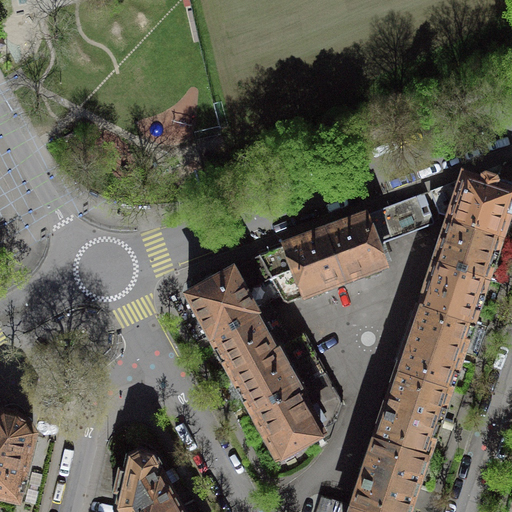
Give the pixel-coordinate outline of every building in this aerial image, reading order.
[(451,217),(450,219),(500,236),(507,214),(511,198),(511,189),(507,184),(497,180),(498,177),(483,173),(480,181),(468,177),(430,191),(439,214),(441,214),(451,217)] [(428,205),(423,194),(394,205),(349,222),(326,230),(344,280),(383,265),(376,246),(433,224),(435,221),(428,205)] [(500,236),(450,219),(440,249),(440,248),(435,262),(436,262),(485,279),(493,257),(500,236)] [(297,241),(259,255),(281,296),(285,302),(286,302),(344,280),(326,230),(297,241)] [(188,293),(211,335),(269,302),(281,296),(259,255),(219,277),(217,274),(212,273),(205,277),(205,278),(190,286),(189,289),(188,293)] [(421,305),(471,321),(478,300),(485,279),(436,262),(426,291),(421,305)] [(290,340),(269,302),(211,335),(222,355),(232,374),(304,334),(303,333),(290,340)] [(471,321),(421,305),(399,371),(449,388),(460,355),(471,321)] [(304,334),(232,374),(243,393),(254,413),(326,373),(304,334)] [(437,421),(449,388),(399,371),(376,438),(426,455),(437,421)] [(326,373),(254,413),(265,433),(277,453),(294,444),(295,447),(311,438),(310,435),(336,421),(342,403),(326,373)] [(0,494),(17,498),(33,433),(20,413),(11,418),(7,410),(0,414),(0,494)] [(426,455),(376,438),(354,505),(374,511),(407,511),(415,488),(426,455)] [(170,511),(180,507),(169,487),(161,472),(158,474),(157,470),(158,464),(153,455),(139,451),(130,456),(128,462),(126,471),(121,470),(116,490),(122,491),(118,507),(120,511),(170,511)] [(374,511),(354,505),(354,506),(321,495),(315,511),(374,511)]
